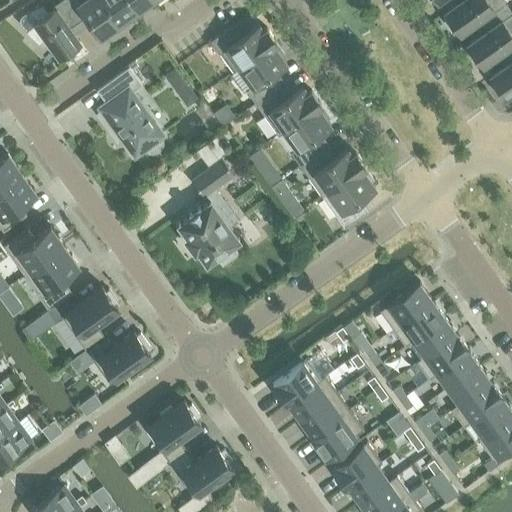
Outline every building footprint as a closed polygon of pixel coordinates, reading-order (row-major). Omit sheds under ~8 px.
[(19,17),(19,19),(19,21),(19,23),(21,25),(39,43),(46,37),(60,56),(63,54),(66,58),(80,48),(77,44),(80,42),(71,28),(87,17),(78,5),(79,4),(75,0),(61,0),(54,6),(55,8),(48,13),(42,4),(23,14),(20,16),(19,17)] [(84,0),(79,4),(78,5),(87,17),(100,35),(99,36),(100,37),(119,23),(118,22),(102,0),(84,0)] [(128,0),(102,0),(118,22),(119,23),(137,11),(136,10),(128,0)] [(128,0),(136,10),(137,11),(151,0),(128,0)] [(448,15),(443,18),(453,32),(457,29),(460,32),(479,19),(487,30),(511,12),(503,0),(461,0),(445,12),(448,15)] [(470,47),(466,50),(476,64),(480,61),(483,64),(490,59),(502,51),(510,62),(511,60),(511,12),(487,30),(468,44),(470,47)] [(235,23),(211,40),(220,53),(233,71),(240,67),(253,57),(276,41),(267,28),(263,31),(258,23),(257,24),(258,25),(243,35),(235,23)] [(233,71),(230,74),(243,92),(247,90),(255,102),(279,85),(271,74),(285,64),(286,64),(287,64),(282,56),(284,54),(276,42),(277,41),(276,41),(253,57),(240,67),(233,71)] [(493,79),(489,82),(499,96),(503,93),(505,96),(511,91),(511,60),(510,62),(491,76),(493,79)] [(135,61),(130,65),(130,66),(132,69),(138,65),(135,61)] [(130,66),(97,89),(107,102),(100,107),(103,110),(98,113),(111,131),(115,128),(135,155),(145,148),(148,151),(152,152),(156,152),(160,151),(163,147),(164,144),(164,139),(164,138),(163,136),(164,135),(133,91),(143,84),(132,69),(130,66)] [(186,82),(176,90),(187,105),(198,97),(186,82)] [(279,85),(255,102),(278,134),(285,130),(284,129),(302,116),(321,103),(311,90),(308,93),(302,85),(301,86),(302,87),(288,97),(279,85)] [(302,116),(284,129),(285,130),(297,148),(291,152),(300,165),(324,148),(316,136),(330,126),(330,127),(331,126),(326,118),(329,116),(320,104),(321,104),(321,103),(302,116)] [(261,146),(249,154),(270,184),(282,176),(261,146)] [(324,148),(300,165),(322,196),(346,179),(364,166),(365,167),(366,166),(356,152),(352,155),(347,148),(346,148),(346,149),(332,159),(324,148)] [(0,187),(22,172),(8,152),(0,158),(0,187)] [(209,200),(178,222),(207,262),(239,238),(229,225),(238,218),(216,188),(235,174),(222,156),(192,178),(204,195),(205,194),(209,200)] [(346,179),(322,196),(344,227),(368,210),(360,198),(374,188),(375,189),(376,188),(370,181),(373,179),(365,167),(364,166),(346,179)] [(22,172),(0,187),(0,225),(3,230),(15,221),(26,213),(19,203),(36,191),(22,172)] [(282,178),(271,186),(292,216),(304,208),(282,178)] [(15,235),(4,244),(25,273),(65,244),(51,225),(34,237),(27,227),(15,235)] [(65,244),(25,273),(46,302),(49,307),(61,299),(65,296),(73,290),(69,286),(62,275),(78,264),(65,244)] [(82,280),(91,272),(83,262),(73,270),(82,280)] [(419,280),(380,309),(393,328),(433,299),(419,280)] [(49,307),(47,308),(54,318),(61,313),(85,348),(104,334),(96,322),(118,306),(114,301),(117,299),(109,288),(106,290),(102,284),(68,308),(61,299),(49,307)] [(23,306),(8,285),(0,291),(0,296),(12,314),(23,306)] [(433,299),(393,328),(405,344),(409,342),(445,315),(433,299)] [(445,315),(409,342),(420,356),(421,358),(457,332),(445,315)] [(352,319),(343,326),(351,337),(360,331),(352,319)] [(342,326),(335,330),(343,340),(349,335),(342,326)] [(104,334),(85,348),(109,381),(125,370),(127,373),(140,364),(138,361),(150,352),(148,348),(151,346),(140,331),(137,333),(134,330),(113,345),(104,334)] [(421,358),(417,361),(429,377),(437,372),(469,349),(457,332),(421,358)] [(275,386),(272,389),(281,400),(284,398),(287,402),(289,401),(318,380),(321,378),(324,375),(334,368),(320,348),(306,357),(303,360),(272,382),(275,386)] [(469,349),(437,372),(447,386),(479,363),(469,349)] [(375,351),(369,356),(376,366),(382,361),(375,351)] [(357,352),(350,356),(357,366),(364,361),(357,352)] [(382,361),(376,366),(383,375),(389,371),(382,361)] [(479,363),(447,386),(458,401),(451,407),(452,408),(491,380),(479,363)] [(318,380),(289,401),(300,417),(336,392),(324,375),(321,378),(318,380)] [(374,375),(367,380),(374,389),(381,385),(374,375)] [(491,380),(452,408),(464,425),(471,420),(503,396),(491,380)] [(381,385),(374,389),(381,399),(388,394),(381,385)] [(399,385),(393,389),(400,399),(406,394),(399,385)] [(406,394),(400,399),(407,408),(410,413),(424,403),(413,389),(406,394)] [(94,391),(78,403),(85,412),(101,401),(94,391)] [(336,392),(300,417),(312,434),(348,408),(336,392)] [(471,420),(464,425),(476,441),(479,439),(483,436),(511,415),(511,408),(503,396),(471,420)] [(150,424),(145,428),(152,437),(159,447),(166,457),(170,461),(174,458),(187,449),(184,444),(179,438),(201,422),(197,417),(196,416),(199,414),(196,409),(192,403),(189,405),(185,401),(185,400),(171,409),(169,406),(159,414),(161,417),(150,424)] [(5,402),(0,406),(0,431),(17,419),(5,402)] [(312,434),(311,435),(325,456),(356,433),(363,429),(348,408),(312,434)] [(17,419),(0,431),(0,459),(15,448),(17,447),(19,449),(29,442),(27,440),(31,437),(30,436),(38,430),(26,414),(18,420),(17,419)] [(422,415),(415,420),(422,429),(429,425),(422,415)] [(511,415),(483,436),(479,439),(492,456),(511,442),(511,415)] [(61,430),(54,421),(44,429),(50,438),(61,430)] [(410,425),(403,429),(410,439),(417,434),(410,425)] [(429,425),(422,429),(430,439),(436,435),(429,425)] [(104,441),(107,445),(108,446),(112,451),(122,444),(119,439),(115,433),(104,441)] [(417,434),(410,439),(417,449),(424,444),(417,434)] [(362,443),(332,465),(335,469),(332,472),(340,483),(343,481),(346,485),(348,484),(377,463),(362,443)] [(174,458),(170,461),(194,495),(207,486),(233,467),(230,462),(229,461),(232,459),(229,454),(224,448),(221,450),(218,446),(217,445),(195,460),(192,456),(187,449),(174,458)] [(446,448),(439,453),(447,462),(453,458),(446,448)] [(82,457),(72,464),(80,475),(91,468),(86,461),(83,457),(82,457)] [(433,458),(427,462),(434,472),(440,467),(433,458)] [(453,458),(447,462),(454,472),(460,468),(453,458)] [(377,463),(348,484),(360,500),(389,479),(377,463)] [(440,467),(434,472),(441,482),(448,477),(440,467)] [(389,479),(360,500),(368,511),(378,511),(407,491),(396,475),(389,479)] [(64,484),(32,507),(35,511),(63,511),(77,502),(64,484)] [(102,484),(90,493),(103,510),(105,509),(113,503),(114,502),(115,501),(102,484)] [(378,511),(421,511),(422,511),(407,491),(378,511)] [(84,511),(77,502),(63,511),(84,511)] [(113,503),(105,509),(107,511),(121,511),(114,502),(113,503)]
